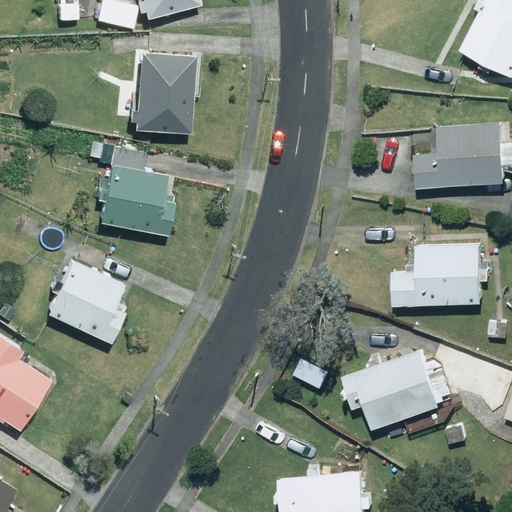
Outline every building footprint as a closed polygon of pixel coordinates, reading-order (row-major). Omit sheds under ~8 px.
[(132,2),(124,0),(92,0),(90,11),(128,20),(132,2)] [(196,0),(148,0),(151,11),(196,0)] [(511,0),(487,0),(468,41),(511,62),(511,0)] [(196,125),(201,48),(145,45),(141,122),(196,125)] [(443,120),(445,145),(421,147),(424,180),(511,173),(507,115),(443,120)] [(175,227),(181,194),(167,191),(172,167),(115,156),(104,214),(175,227)] [(422,239),(423,264),(400,265),(401,297),(488,294),(486,236),(422,239)] [(76,253),(52,306),(115,335),(130,303),(120,299),(130,277),(76,253)] [(55,373),(24,354),(29,345),(0,326),(0,405),(25,421),(55,373)] [(381,420),(447,399),(428,343),(349,369),(360,401),(373,397),(381,420)] [(469,421),(447,426),(451,446),(473,441),(469,421)] [(302,511),(371,511),(368,464),(285,471),(288,504),(301,502),(302,511)] [(0,469),(0,511),(9,511),(15,504),(6,499),(17,480),(0,469)]
